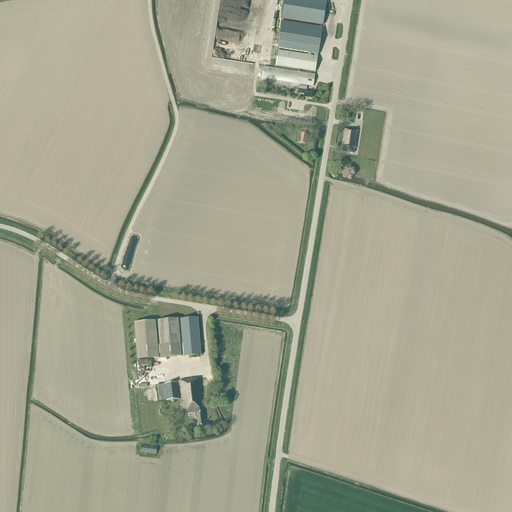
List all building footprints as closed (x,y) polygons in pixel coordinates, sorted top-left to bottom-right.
[(285,0),(282,19),(323,25),(327,2),(312,0),(285,0)] [(298,69),(297,72),(264,67),(262,79),(313,87),(315,75),(300,72),(300,69),(316,72),(318,57),(318,54),(318,55),(323,28),(282,22),(278,48),(303,52),(303,55),(278,51),(275,65),(298,69)] [(304,95),(304,97),(312,99),(313,92),(306,91),(307,87),(300,86),(299,90),(298,90),(297,94),(304,95)] [(353,154),(354,149),(355,149),(358,131),(344,129),(342,146),(343,146),(342,152),(353,154)] [(297,143),(306,144),(307,135),(299,133),(297,143)] [(160,345),(158,345),(156,322),(134,324),(137,360),(201,355),(198,318),(179,319),(181,344),(180,344),(178,320),(158,321),(160,345)] [(183,414),(195,412),(195,414),(196,413),(198,427),(204,426),(202,405),(203,405),(199,379),(178,381),(183,414)] [(164,385),(166,401),(180,399),(178,383),(164,385)] [(166,401),(164,385),(156,385),(158,402),(166,401)] [(140,452),(156,454),(157,447),(141,445),(140,452)]
